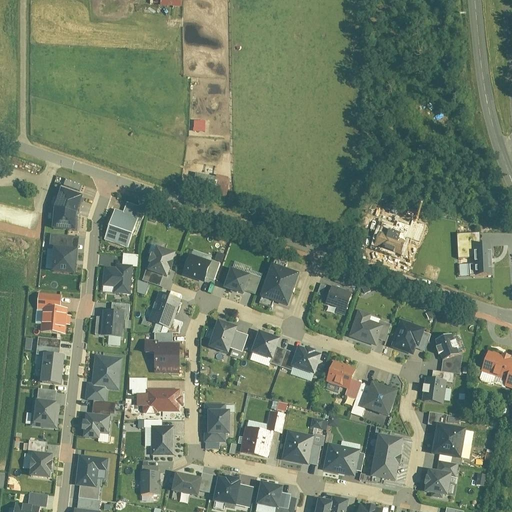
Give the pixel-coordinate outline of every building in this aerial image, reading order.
[(203,132),(203,121),(192,121),(192,132),(203,132)] [(190,184),(213,189),(215,178),(192,173),(190,184)] [(80,193),(83,186),(63,179),(59,190),(74,195),(75,191),(80,193)] [(85,200),(63,192),(55,215),(53,237),(78,238),(79,218),(85,200)] [(134,222),(116,214),(106,237),(124,245),(134,222)] [(411,232),(381,222),(372,248),(402,258),(411,232)] [(469,234),(457,234),(457,260),(470,260),(470,276),(493,276),(492,247),(469,248),(469,234)] [(176,254),(156,248),(147,273),(167,280),(176,254)] [(77,253),(56,251),(54,273),(75,275),(77,253)] [(221,264),(192,254),(184,276),(213,286),(221,264)] [(300,275),(273,266),(263,299),(290,308),(300,275)] [(113,296),(131,298),(134,269),(116,267),(116,270),(104,269),(103,288),(114,289),(113,296)] [(254,278),(233,271),(227,290),(247,297),(254,278)] [(358,291),(337,285),(332,303),(344,306),(353,309),(358,291)] [(181,302),(158,295),(148,325),(171,333),(181,302)] [(63,297),(40,296),(38,332),(56,341),(67,338),(69,314),(62,314),(63,297)] [(102,303),(101,311),(108,312),(110,304),(102,303)] [(351,318),(353,309),(344,306),(341,315),(351,318)] [(361,310),(359,319),(375,324),(377,315),(361,310)] [(102,339),(124,341),(126,316),(105,314),(102,339)] [(359,319),(353,337),(382,346),(388,328),(375,324),(359,319)] [(429,330),(406,321),(399,340),(418,347),(423,348),(429,330)] [(236,329),(217,323),(208,349),(228,356),(236,329)] [(281,341),(258,334),(251,354),(275,361),(281,341)] [(455,336),(436,342),(443,365),(461,360),(455,336)] [(418,347),(399,340),(396,348),(415,354),(418,347)] [(44,388),(64,390),(67,361),(61,360),(62,343),(40,341),(38,366),(46,367),(44,388)] [(180,342),(154,343),(156,375),(181,374),(180,342)] [(323,358),(299,352),(294,372),(317,378),(323,358)] [(122,359),(95,355),(89,390),(117,394),(122,359)] [(511,381),(511,360),(492,355),(485,378),(511,385),(511,381)] [(357,371),(335,364),(328,384),(351,391),(357,371)] [(454,379),(430,376),(426,404),(450,407),(454,379)] [(397,392),(370,382),(361,406),(388,415),(397,392)] [(326,385),(325,391),(337,393),(338,388),(326,385)] [(185,390),(152,390),(151,411),(184,412),(185,390)] [(272,403),(271,411),(285,413),(287,405),(272,403)] [(60,407),(35,404),(32,429),(57,432),(60,407)] [(234,411),(213,411),(214,435),(235,434),(234,411)] [(332,417),(329,425),(337,427),(339,419),(332,417)] [(108,419),(86,418),(84,444),(107,446),(108,419)] [(470,428),(442,423),(437,454),(465,459),(470,428)] [(178,425),(155,426),(156,457),(180,456),(178,425)] [(277,433),(252,426),(245,453),(270,460),(277,433)] [(317,435),(293,431),(288,462),(312,466),(317,435)] [(405,440),(378,436),(371,480),(399,484),(405,440)] [(48,445),(30,444),(27,472),(34,473),(33,484),(53,486),(56,458),(47,457),(48,445)] [(366,453),(335,444),(327,470),(359,479),(366,453)] [(110,462),(80,459),(77,490),(98,492),(100,475),(108,476),(110,462)] [(458,472),(433,467),(428,490),(454,495),(458,472)] [(164,469),(145,470),(146,496),(165,495),(164,469)] [(208,477),(180,471),(176,493),(203,499),(208,477)] [(246,483),(225,479),(221,501),(241,506),(246,483)] [(289,487),(266,483),(262,505),(286,509),(289,487)] [(17,508),(16,511),(48,511),(49,498),(32,497),(31,509),(17,508)] [(347,511),(349,503),(332,499),(331,504),(317,501),(315,511),(347,511)]
